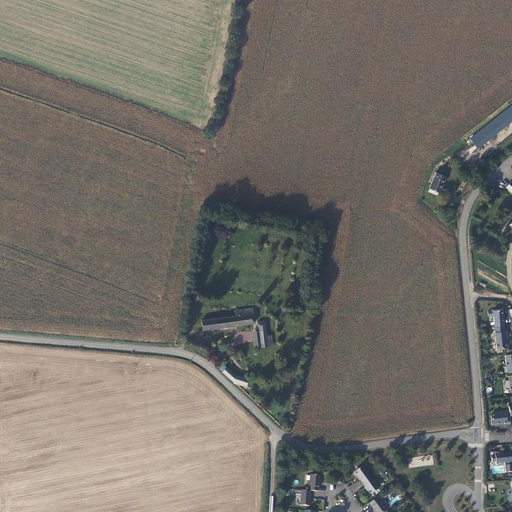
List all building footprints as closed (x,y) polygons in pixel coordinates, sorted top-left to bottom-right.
[(479,146),(511,118),(511,102),(472,137),(479,146)] [(470,153),(477,148),(474,145),(468,150),(470,153)] [(438,171),(431,187),(441,191),(448,175),(438,171)] [(258,321),(255,305),(237,307),(238,313),(204,317),(205,328),(258,321)] [(509,325),(508,316),(507,316),(507,313),(508,313),(507,308),(498,309),(497,309),(497,314),(499,315),(500,326),(509,325)] [(273,343),(270,317),(261,318),(262,328),(264,344),(273,343)] [(500,326),(499,326),(501,347),(511,346),(510,336),(511,336),(511,335),(511,330),(510,330),(509,330),(509,325),(500,326)] [(225,362),(220,367),(231,377),(238,382),(249,384),(251,377),(237,373),(225,362)] [(511,425),(510,416),(506,416),(506,414),(500,415),(500,416),(495,417),(496,427),(511,425)] [(511,471),(511,451),(507,453),(504,454),(504,452),(499,452),(496,452),(496,456),(495,456),(495,462),(499,462),(499,463),(508,463),(509,472),(511,471)] [(362,480),(364,483),(372,477),(363,466),(355,472),(358,476),(358,478),(360,480),(362,480)] [(311,486),(310,491),(311,491),(319,491),(319,487),(321,487),(321,483),(320,482),(321,475),(311,475),(311,480),(310,482),(309,486),(311,486)] [(380,489),(372,477),(364,483),(366,486),(365,487),(368,491),(369,490),(371,494),(373,494),(380,489)] [(311,495),(311,491),(310,491),(302,490),(301,505),(311,506),(311,500),(312,499),(312,495),(311,495)] [(381,501),(378,497),(370,503),(374,509),(374,510),(375,511),(384,511),(386,511),(387,509),(384,505),(384,503),(382,500),(381,501)]
